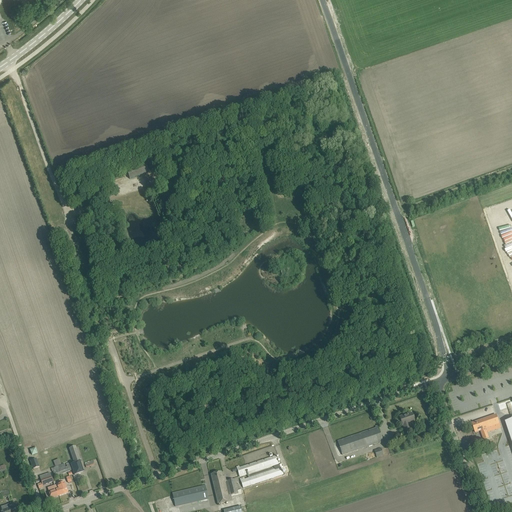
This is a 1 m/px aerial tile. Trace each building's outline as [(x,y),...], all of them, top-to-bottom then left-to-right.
[(149,173),(145,161),(126,168),(128,175),(130,179),(149,173)] [(284,260),(276,263),(281,275),(288,273),(284,260)] [(498,407),(498,410),(511,405),(510,400),(497,405),(498,407)] [(400,417),(401,422),(402,426),(403,425),(406,431),(410,430),(408,424),(415,422),(412,414),(408,415),(407,414),(407,415),(407,416),(404,417),(404,416),(400,417)] [(474,429),(475,433),(481,431),(484,440),(489,438),(487,433),(501,428),(496,415),(475,423),(470,424),(471,428),(474,428),(474,429)] [(378,426),(375,427),(375,429),(337,441),(342,455),(383,442),(378,426)] [(78,462),(80,461),(75,446),(69,448),(74,463),(78,462)] [(239,468),(239,467),(236,467),(240,477),(278,465),(275,456),(239,468)] [(39,468),(36,460),(30,462),(33,470),(39,468)] [(81,473),(78,462),(74,463),(71,464),(75,475),(81,473)] [(64,464),(52,469),(51,469),(52,472),(53,472),(55,477),(67,472),(71,471),(68,463),(66,464),(66,465),(64,465),(64,464)] [(280,468),(243,480),(243,478),(240,479),(243,488),(283,475),(280,468)] [(221,473),(211,475),(210,475),(217,505),(232,501),(231,495),(238,494),(234,480),(226,482),(226,480),(223,480),(221,473)] [(36,483),(41,481),(43,485),(53,482),(50,474),(40,478),(41,480),(36,482),(36,483)] [(51,499),(59,496),(68,493),(66,488),(64,483),(55,486),(47,488),(49,491),(48,492),(51,499)] [(202,487),(172,494),(175,507),(208,499),(205,486),(204,483),(202,484),(202,487)] [(8,490),(0,491),(1,498),(7,496),(8,501),(12,500),(10,495),(9,491),(8,491),(8,490)]
